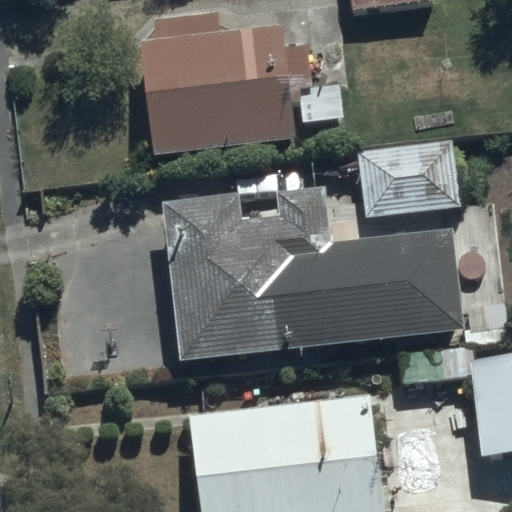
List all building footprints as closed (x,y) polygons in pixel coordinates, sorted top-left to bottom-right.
[(431,0),(353,0),(356,23),(433,15),(431,0)] [(157,34),(159,58),(145,59),(157,173),(300,158),(296,120),(304,119),(306,133),(345,129),(342,95),(314,98),(310,62),(290,64),(288,44),(225,51),(222,27),(157,34)] [(455,156),(359,168),(367,233),(463,220),(455,156)] [(330,207),(283,212),(285,237),(247,240),(245,216),(168,223),(183,381),(469,353),(459,249),(455,249),(453,231),(334,242),(330,207)] [(511,377),(478,382),(491,477),(511,473),(511,377)] [(382,511),(371,413),(192,434),(201,511),(382,511)]
